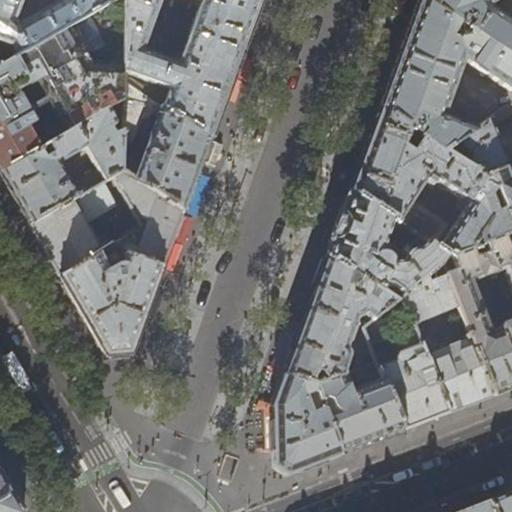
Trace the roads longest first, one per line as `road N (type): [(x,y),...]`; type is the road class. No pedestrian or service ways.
road 1 (primary): [(111,511),(0,323)]
road 2 (secondary): [(371,511),(511,460)]
